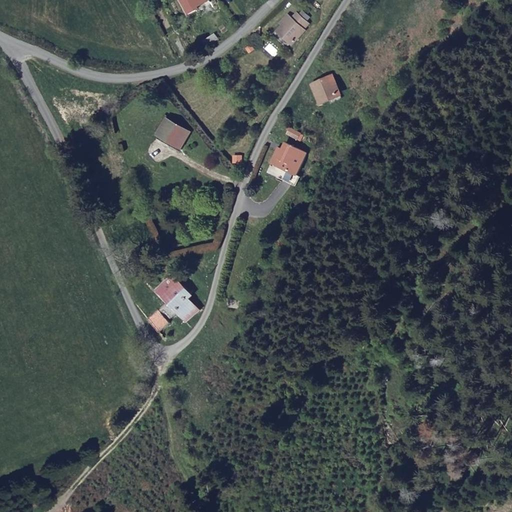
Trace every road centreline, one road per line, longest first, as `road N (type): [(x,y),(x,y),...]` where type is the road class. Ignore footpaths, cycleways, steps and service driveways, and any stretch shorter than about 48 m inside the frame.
road 1 (residential): [(14,45),(139,327),(167,352),(200,326),(263,140),(348,0)]
road 2 (unclassified): [(14,45),(92,75),(151,75),(218,54),(274,0)]
road 3 (track): [(234,511),(167,352)]
